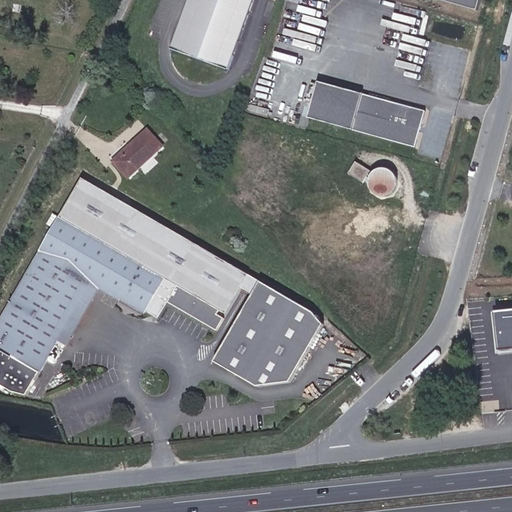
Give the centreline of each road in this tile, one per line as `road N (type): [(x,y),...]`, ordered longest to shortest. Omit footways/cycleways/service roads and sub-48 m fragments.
road 1 (unclassified): [(511,81),(445,318),(427,348),(352,420),(349,454)]
road 2 (trunk): [(511,475),(155,511)]
road 3 (unclassified): [(0,490),(349,454)]
road 4 (unclassified): [(124,0),(0,246)]
road 5 (unclassified): [(349,454),(511,436)]
